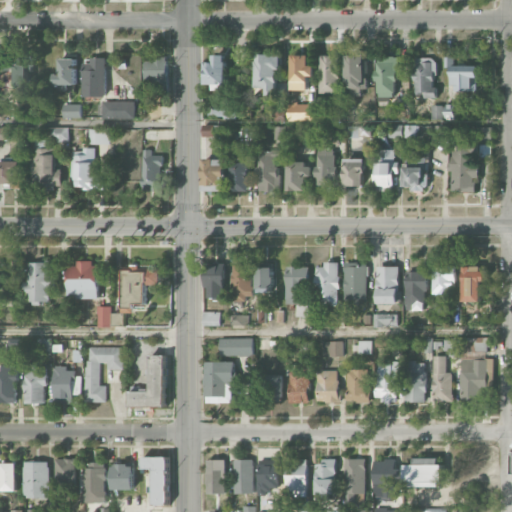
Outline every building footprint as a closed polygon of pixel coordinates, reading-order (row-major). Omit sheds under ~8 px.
[(228,55),(214,55),(214,62),(206,62),(206,84),(215,85),(215,90),(228,90),(228,55)] [(257,88),(268,88),(268,96),(288,96),(288,83),(280,83),(280,55),(257,55),(257,88)] [(309,55),(293,55),(293,90),(310,90),(309,77),(315,76),(315,66),(310,66),(309,55)] [(320,93),(340,93),(339,55),(320,55),(320,93)] [(366,96),(365,55),(346,55),(347,96),(366,96)] [(4,88),(30,88),(31,57),(4,56),(4,88)] [(107,58),(91,57),(91,63),(84,63),(83,96),(106,97),(107,58)] [(145,58),(145,83),(153,83),(153,92),(168,92),(168,57),(145,58)] [(399,57),(379,57),(377,100),(397,100),(399,57)] [(413,94),(424,94),(424,98),(437,98),(437,88),(435,88),(436,58),(414,57),(413,94)] [(76,58),(59,58),(60,73),(54,74),(54,90),(66,90),(66,85),(76,84),(76,58)] [(452,91),(478,91),(478,66),(452,66),(452,91)] [(136,118),(136,102),(103,101),(103,117),(136,118)] [(314,120),(313,103),(288,104),(289,121),(314,120)] [(63,118),(82,118),(82,104),(63,104),(63,118)] [(431,120),(441,120),(441,105),(431,106),(431,120)] [(284,122),(286,110),(276,108),(274,121),(284,122)] [(446,120),(455,119),(455,109),(446,109),(446,120)] [(215,136),(215,125),(204,125),(204,136),(215,136)] [(351,126),(351,137),(372,136),(372,125),(351,126)] [(402,125),(390,125),(391,137),(402,137),(402,125)] [(9,127),(0,127),(0,139),(9,139),(9,127)] [(492,140),(492,127),(474,127),(475,141),(492,140)] [(50,141),(65,142),(65,128),(50,128),(50,141)] [(109,144),(109,129),(89,130),(89,144),(109,144)] [(476,192),(476,177),(479,177),(479,166),(471,166),(470,142),(459,142),(459,151),(451,151),(452,192),(476,192)] [(337,186),(337,150),(326,150),(327,143),(318,143),(317,185),(337,186)] [(54,148),(32,148),(33,188),(62,187),(62,169),(54,169),(54,148)] [(73,155),(73,189),(105,190),(105,176),(95,176),(95,148),(83,148),(82,155),(73,155)] [(162,155),(153,155),(153,149),(142,149),(143,190),(163,189),(162,155)] [(395,150),(379,149),(379,163),(375,163),(375,191),(394,191),(394,174),(399,174),(399,162),(395,162),(395,150)] [(258,151),(259,192),(280,191),(279,157),(281,157),(281,150),(258,151)] [(404,189),(428,190),(428,174),(427,174),(428,150),(409,150),(409,167),(405,167),(404,189)] [(204,185),(227,185),(226,158),(203,159),(204,185)] [(365,186),(365,159),(345,158),(345,186),(365,186)] [(0,183),(19,183),(20,161),(0,160),(0,183)] [(252,191),(251,162),(233,162),(234,191),(252,191)] [(289,191),(307,190),(307,176),(313,176),(312,162),(289,163),(289,191)] [(29,302),(52,301),(52,289),(57,289),(56,274),(53,274),(52,262),(28,263),(29,302)] [(78,262),(78,267),(69,267),(70,299),(101,298),(100,262),(78,262)] [(339,305),(340,264),(318,263),(317,304),(339,305)] [(345,300),(368,299),(367,263),(345,263),(345,300)] [(225,265),(205,264),(205,288),(208,288),(208,299),(224,300),(225,265)] [(247,302),(247,296),(253,296),(254,264),(234,264),(233,302),(247,302)] [(400,267),(378,266),(378,303),(400,304),(400,267)] [(456,267),(434,266),(433,300),(455,300),(456,267)] [(463,266),(464,302),(482,301),(482,282),(485,281),(485,266),(463,266)] [(275,267),(258,267),(257,292),(274,293),(275,267)] [(308,317),(309,267),(287,267),(287,304),(296,304),(296,317),(308,317)] [(158,285),(158,270),(123,270),(123,305),(145,305),(146,285),(158,285)] [(428,272),(407,271),(406,310),(427,311),(428,272)] [(112,327),(112,306),(98,307),(98,327),(112,327)] [(221,326),(221,312),(204,311),(203,325),(221,326)] [(124,325),(125,314),(113,314),(113,325),(124,325)] [(374,326),(398,325),(398,314),(374,314),(374,326)] [(249,325),(249,315),(231,315),(231,326),(249,325)] [(463,351),(487,350),(487,337),(462,338),(463,351)] [(8,351),(22,351),(22,339),(8,338),(8,351)] [(38,350),(51,351),(52,339),(38,338),(38,350)] [(220,339),(220,356),(254,355),(254,338),(220,339)] [(444,339),(444,356),(459,356),(459,339),(444,339)] [(343,356),(343,341),(323,341),(323,356),(343,356)] [(372,341),(359,341),(359,354),(372,354),(372,341)] [(100,363),(108,363),(108,370),(124,370),(124,347),(86,347),(85,402),(106,402),(106,386),(100,386),(100,363)] [(131,407),(167,406),(166,355),(151,355),(151,391),(131,392),(131,407)] [(454,373),(447,373),(447,356),(434,356),(433,401),(453,401),(454,373)] [(488,359),(461,359),(461,400),(481,400),(481,390),(487,390),(488,359)] [(235,362),(206,361),(205,402),(234,403),(235,362)] [(407,403),(427,402),(427,361),(407,362),(407,403)] [(398,401),(399,362),(378,362),(377,400),(398,401)] [(0,403),(17,403),(17,364),(0,364),(0,403)] [(24,403),(46,404),(46,365),(25,365),(24,403)] [(289,366),(290,403),(310,403),(309,365),(289,366)] [(54,403),(74,403),(73,395),(80,395),(80,371),(67,371),(67,366),(53,366),(54,403)] [(369,369),(346,370),(347,403),(369,402),(369,369)] [(339,370),(318,371),(318,402),(340,402),(339,370)] [(282,402),(282,375),(267,374),(266,401),(282,402)] [(169,457),(143,456),(143,469),(155,469),(154,505),(168,505),(169,457)] [(57,458),(56,493),(76,494),(77,459),(57,458)] [(367,504),(367,459),(347,458),(346,504),(367,504)] [(442,458),(414,458),(414,465),(405,465),(405,482),(417,482),(416,486),(442,487),(442,458)] [(225,459),(206,460),(207,494),(226,493),(225,459)] [(254,459),(235,460),(235,494),(254,493),(254,459)] [(287,496),(308,497),(309,459),(287,459),(287,496)] [(385,483),(386,500),(400,500),(400,469),(396,469),(396,459),(374,460),(375,484),(385,483)] [(280,460),(259,460),(258,495),(270,496),(271,488),(279,488),(280,460)] [(335,460),(316,461),(317,498),(336,498),(335,460)] [(49,462),(24,462),(24,498),(49,498),(49,462)] [(84,503),(107,502),(106,462),(83,463),(84,503)] [(18,463),(2,463),(2,491),(18,491),(18,463)] [(135,489),(135,464),(113,464),(113,489),(135,489)]
